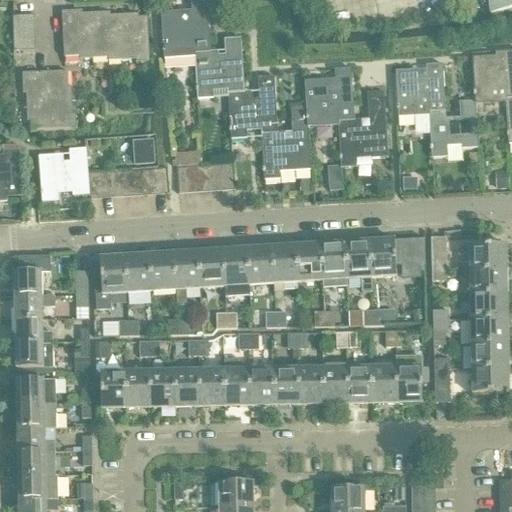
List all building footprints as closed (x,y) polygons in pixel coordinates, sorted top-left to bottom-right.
[(190,0),(191,12),(160,14),(163,49),(162,49),(162,53),(163,53),(163,61),(194,58),(194,55),(211,54),(211,53),(207,0),(190,0)] [(511,0),(489,0),(491,15),(511,10),(511,0)] [(78,12),(61,13),(64,59),(80,58),(80,61),(92,60),(90,15),(78,16),(78,12)] [(106,14),(90,15),(92,60),(107,59),(108,63),(121,62),(118,17),(106,17),(106,14)] [(134,16),(118,17),(121,62),(136,61),(136,64),(149,64),(147,18),(134,19),(134,16)] [(13,17),(12,17),(13,53),(35,52),(34,17),(13,17)] [(211,54),(194,55),(194,58),(196,89),(195,89),(195,93),(197,93),(197,101),(213,100),(213,88),(227,87),(227,94),(244,93),(243,79),(240,40),(224,41),(224,52),(225,57),(211,57),(211,54)] [(473,59),(472,59),(474,93),(472,93),(473,97),(474,97),(474,102),(475,102),(475,105),(505,103),(504,99),(511,98),(511,52),(495,53),(495,54),(495,58),(496,66),(489,66),(488,58),(473,59)] [(396,72),(395,73),(397,108),(396,108),(396,112),(397,111),(398,119),(428,117),(428,113),(445,112),(444,99),(444,98),(442,66),(426,67),(426,71),(426,79),(412,80),(412,72),(396,73),(396,72)] [(36,74),(22,75),(23,90),(25,90),(26,103),(72,102),(71,88),(68,88),(67,73),(65,73),(36,74)] [(321,82),(303,83),(305,109),(305,118),(304,118),(304,122),(306,122),(306,124),(306,129),(307,129),(337,127),(337,123),(354,123),(354,121),(353,107),(351,75),(335,76),(335,81),(335,89),(321,90),(321,82)] [(274,78),(257,79),(258,89),(274,88),(274,78)] [(244,93),(227,94),(227,99),(229,129),(228,129),(228,133),(230,133),(230,141),(247,140),(246,128),(260,127),(260,135),(277,134),(276,120),(274,88),(258,89),(258,100),(251,101),(244,101),(244,93)] [(354,123),(337,123),(337,127),(339,159),(338,159),(338,163),(340,163),(340,168),(340,170),(356,169),(356,157),(370,157),(370,160),(387,159),(383,93),(366,94),(368,120),(368,128),(354,129),(354,123)] [(72,102),(26,103),(27,118),(29,118),(30,130),(30,132),(57,131),(76,130),(75,116),(72,116),(72,102)] [(445,112),(428,113),(428,117),(430,148),(429,148),(429,152),(431,152),(431,160),(447,159),(446,148),(461,147),(461,151),(477,150),(475,105),(475,102),(474,102),(459,103),(460,111),(460,120),(445,120),(445,112)] [(305,109),(289,110),(290,125),(306,124),(306,122),(304,122),(304,118),(305,118),(305,109)] [(277,134),(260,135),(261,139),(262,170),(261,170),(261,174),(263,174),(263,181),(280,180),(280,172),(310,171),(307,129),(306,129),(306,124),(290,125),(291,133),(291,141),(278,142),(277,134)] [(0,203),(7,203),(7,200),(23,199),(20,152),(17,152),(17,147),(3,148),(3,153),(4,165),(0,165),(0,203)] [(55,157),(39,158),(41,193),(40,193),(41,197),(42,205),(59,204),(58,196),(58,192),(73,191),(73,196),(73,199),(89,198),(90,201),(91,201),(90,199),(101,198),(100,173),(87,174),(86,151),(69,152),(70,164),(63,165),(56,165),(55,157)] [(154,154),(134,155),(135,167),(154,165),(154,154)] [(199,155),(188,156),(188,166),(199,165),(199,155)] [(233,164),(221,165),(223,190),(234,189),(234,192),(235,192),(233,164)] [(221,165),(210,166),(212,191),(223,190),(221,165)] [(203,166),(199,167),(201,192),(212,191),(210,166),(203,166)] [(188,167),(176,168),(178,195),(179,195),(179,193),(189,192),(188,167)] [(199,167),(188,167),(189,192),(201,192),(199,167)] [(159,169),(155,170),(157,195),(168,194),(168,196),(169,196),(167,175),(167,169),(159,169)] [(155,170),(144,171),(146,195),(157,195),(155,170)] [(133,171),(122,172),(123,197),(134,196),(133,171)] [(144,171),(133,171),(134,196),(146,195),(144,171)] [(122,172),(111,173),(112,198),(123,197),(122,172)] [(111,173),(100,173),(101,198),(112,198),(111,173)] [(507,173),(495,173),(495,189),(507,189),(507,173)] [(417,180),(403,180),(403,191),(417,191),(417,180)] [(309,181),(301,181),(302,193),(310,193),(309,181)] [(341,181),(327,181),(328,194),(342,193),(341,181)] [(425,240),(412,241),(412,265),(425,265),(425,240)] [(445,240),(430,240),(431,274),(446,273),(445,240)] [(412,241),(400,242),(400,245),(401,266),(412,265),(412,241)] [(394,242),(369,244),(371,281),(396,279),(395,266),(401,266),(400,245),(394,246),(394,242)] [(369,244),(345,245),(346,282),(359,281),(360,295),(372,295),(371,281),(369,244)] [(345,245),(321,247),(322,283),(323,293),(347,292),(346,282),(345,245)] [(321,247),(295,249),(297,285),(322,283),(321,247)] [(506,247),(469,248),(469,273),(506,273),(506,247)] [(295,249),(271,250),(273,286),(297,285),(295,249)] [(271,250),(247,252),(249,288),(273,286),(271,250)] [(247,252),(223,253),(225,289),(225,299),(250,298),(249,288),(247,252)] [(223,253),(198,255),(200,291),(225,289),(223,253)] [(198,255),(174,256),(176,292),(176,308),(187,307),(186,291),(200,291),(198,255)] [(174,256),(150,258),(152,293),(176,292),(174,256)] [(18,274),(14,274),(15,298),(42,298),(41,275),(50,275),(50,258),(18,259),(18,274)] [(150,258),(125,259),(127,295),(152,293),(150,258)] [(100,282),(93,282),(94,296),(95,296),(96,312),(110,311),(110,296),(127,295),(125,259),(99,261),(100,282)] [(88,272),(76,273),(76,297),(88,297),(88,272)] [(446,273),(431,274),(431,280),(431,284),(447,284),(446,280),(446,273)] [(506,273),(469,273),(470,298),(507,297),(506,273)] [(88,297),(76,297),(77,309),(89,309),(88,297)] [(507,297),(470,298),(470,322),(507,321),(507,297)] [(42,298),(15,298),(15,322),(42,322),(42,310),(54,310),(54,298),(42,298)] [(448,312),(432,313),(432,323),(448,322),(448,312)] [(334,313),(324,314),(324,330),(334,329),(334,313)] [(372,313),(362,313),(363,329),(373,329),(372,313)] [(382,313),(372,313),(373,329),(383,329),(382,313)] [(275,314),(265,315),(265,331),(275,330),(275,314)] [(285,314),(275,314),(275,330),(285,330),(285,314)] [(324,314),(314,314),(314,330),(324,330),(324,314)] [(226,315),(216,315),(216,331),(226,331),(226,315)] [(236,315),(226,315),(226,331),(236,331),(236,315)] [(507,321),(470,322),(471,347),(507,346),(507,321)] [(42,322),(15,322),(16,346),(53,345),(53,334),(43,335),(42,322)] [(177,322),(167,322),(167,338),(177,338),(177,322)] [(187,322),(177,322),(177,338),(187,338),(187,322)] [(448,322),(432,323),(433,333),(449,332),(448,322)] [(128,323),(118,323),(118,339),(128,339),(128,323)] [(138,323),(128,323),(128,339),(138,339),(138,323)] [(89,330),(81,330),(81,345),(90,344),(89,330)] [(395,334),(385,334),(385,350),(395,350),(395,334)] [(405,334),(395,334),(395,350),(405,350),(405,334)] [(346,335),(336,335),(336,351),(346,351),(346,335)] [(356,335),(346,335),(346,351),(356,351),(356,335)] [(296,336),(286,336),(287,352),(297,352),(296,336)] [(306,336),(296,336),(297,352),(307,352),(306,336)] [(248,337),(238,337),(238,353),(248,353),(248,337)] [(258,337),(248,337),(248,353),(258,353),(258,337)] [(198,343),(188,343),(188,359),(198,359),(198,343)] [(208,343),(198,343),(198,359),(208,359),(208,343)] [(90,344),(81,345),(82,359),(90,359),(90,344)] [(148,344),(138,344),(138,360),(148,360),(148,344)] [(158,344),(148,344),(148,360),(158,360),(158,344)] [(53,345),(16,346),(16,371),(43,370),(53,370),(53,345)] [(109,345),(99,345),(100,361),(110,361),(109,345)] [(507,346),(471,347),(471,370),(508,370),(507,346)] [(420,360),(395,360),(395,370),(396,406),(421,405),(420,370),(420,360)] [(89,361),(74,361),(74,376),(89,375),(89,361)] [(240,361),(223,361),(223,373),(224,409),(249,408),(248,373),(248,367),(240,367),(240,361)] [(449,362),(433,362),(433,371),(449,371),(449,362)] [(395,370),(371,371),(372,406),(396,406),(395,370)] [(508,370),(471,370),(472,397),(508,396),(508,370)] [(322,371),(297,372),(298,407),(323,407),(322,371)] [(346,371),(322,371),(323,407),(348,406),(346,371)] [(371,371),(346,371),(348,406),(372,406),(371,371)] [(449,371),(433,371),(434,406),(450,406),(449,371)] [(273,372),(248,373),(249,408),(274,408),(273,372)] [(297,372),(273,372),(274,408),(298,407),(297,372)] [(223,373),(199,374),(199,409),(224,409),(223,373)] [(149,374),(125,375),(126,410),(149,410),(149,374)] [(174,374),(149,374),(149,410),(174,409),(174,374)] [(199,374),(174,374),(174,409),(199,409),(199,374)] [(125,375),(100,375),(101,411),(126,410),(125,375)] [(44,382),(16,383),(17,407),(56,406),(56,382),(44,382)] [(91,391),(82,391),(83,406),(91,405),(91,391)] [(91,405),(83,406),(83,420),(91,420),(91,405)] [(56,406),(17,407),(17,431),(55,430),(57,430),(56,406)] [(55,430),(17,431),(18,455),(55,454),(55,430)] [(92,438),(83,438),(84,454),(92,453),(92,438)] [(92,453),(84,454),(84,468),(92,468),(92,453)] [(55,454),(18,455),(18,479),(56,478),(55,454)] [(56,478),(18,479),(19,502),(46,502),(58,502),(58,478),(56,478)] [(252,484),(218,485),(218,510),(252,509),(252,484)] [(181,485),(173,486),(173,502),(182,502),(181,485)] [(511,485),(498,485),(499,510),(508,509),(511,509),(511,485)] [(93,486),(84,486),(85,501),(93,501),(93,486)] [(435,489),(411,490),(411,502),(435,501),(435,489)] [(404,490),(395,491),(395,501),(404,501),(404,490)] [(364,511),(364,491),(330,491),(330,511),(364,511)] [(93,511),(93,501),(85,501),(84,511),(93,511)] [(435,511),(435,501),(411,502),(411,511),(435,511)] [(46,511),(46,502),(19,502),(18,511),(46,511)]
